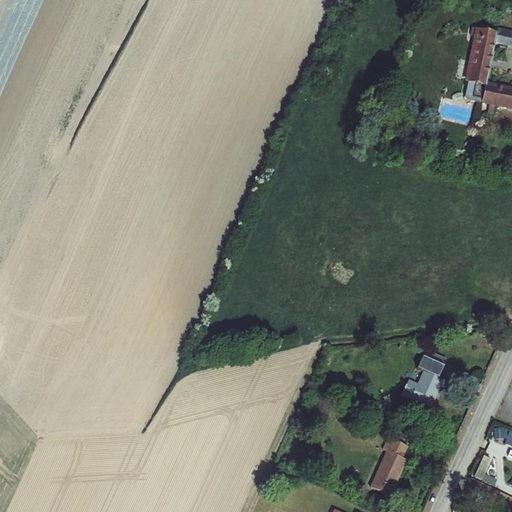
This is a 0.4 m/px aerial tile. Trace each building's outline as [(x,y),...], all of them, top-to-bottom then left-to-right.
[(495,32),(474,28),(464,82),(469,82),(465,99),(511,107),(511,90),(486,85),(494,44),(511,46),(511,33),(495,30),(495,32)] [(437,363),(441,365),(445,357),(429,350),(426,358),(437,363)] [(437,363),(426,358),(420,356),(416,354),(411,366),(418,369),(413,380),(406,376),(397,393),(416,402),(414,407),(420,410),(422,405),(427,408),(440,380),(437,378),(442,365),(441,365),(437,363)] [(511,431),(495,429),(493,441),(511,445),(511,431)] [(405,449),(391,443),(374,480),(393,489),(405,462),(401,459),(405,449)] [(483,456),(473,477),(481,481),(491,459),(483,456)]
